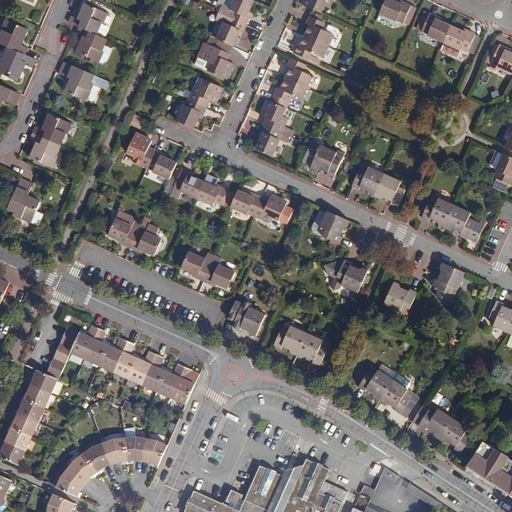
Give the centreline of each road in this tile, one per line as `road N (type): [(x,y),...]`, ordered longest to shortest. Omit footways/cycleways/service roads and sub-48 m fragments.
road 1 (residential): [(495,275),(216,152)]
road 2 (tertiary): [(490,511),(356,421),(266,376),(234,374)]
road 3 (tertiary): [(234,374),(199,345),(68,285)]
road 4 (residential): [(0,147),(9,147),(21,128),(53,56),(65,0)]
road 5 (residential): [(216,152),(285,0)]
road 6 (residential): [(0,434),(68,285)]
road 7 (tertiary): [(234,374),(160,511)]
